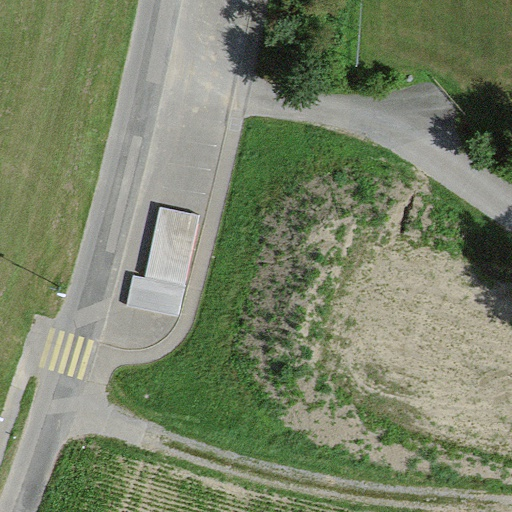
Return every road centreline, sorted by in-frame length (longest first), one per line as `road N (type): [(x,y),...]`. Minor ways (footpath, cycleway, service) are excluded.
road 1 (residential): [(161,0),(147,87),(95,274),(14,511)]
road 2 (track): [(55,400),(237,466),(511,505)]
